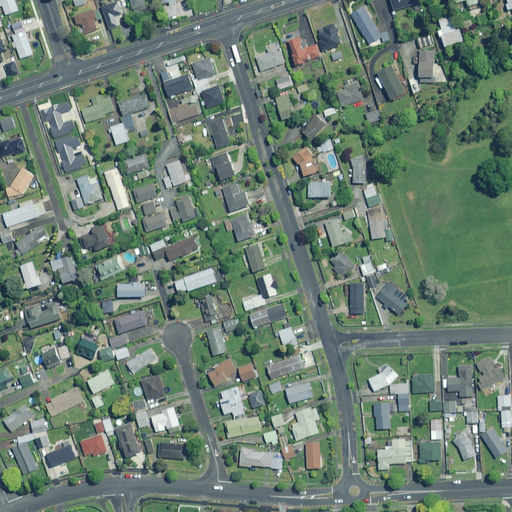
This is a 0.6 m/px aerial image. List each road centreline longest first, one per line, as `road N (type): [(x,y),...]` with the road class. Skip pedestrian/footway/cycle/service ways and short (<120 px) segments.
road 1 (residential): [(332,348),(224,25)]
road 2 (residential): [(332,348),(511,333)]
road 3 (residential): [(217,491),(217,464),(175,333)]
road 4 (secondary): [(71,75),(224,25)]
road 5 (residential): [(511,486),(364,494)]
road 6 (residential): [(353,479),(332,348)]
road 7 (residential): [(343,493),(217,491)]
